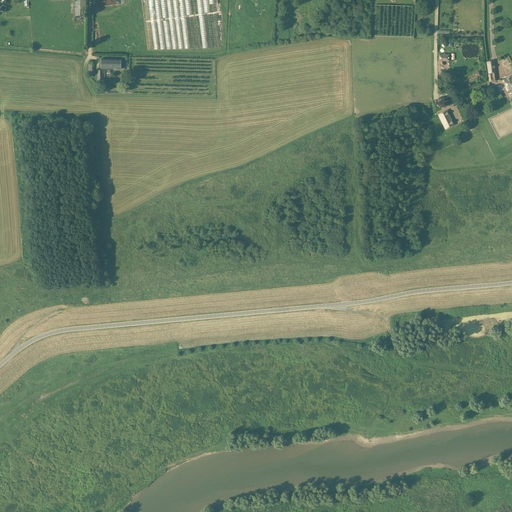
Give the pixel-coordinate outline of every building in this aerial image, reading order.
[(75,0),(75,15),(86,16),(85,0),(75,0)] [(148,0),(151,23),(156,16),(167,19),(158,23),(170,22),(171,20),(175,4),(177,15),(179,4),(181,18),(206,15),(207,12),(210,39),(193,41),(197,24),(187,25),(189,35),(183,42),(182,38),(178,40),(179,49),(181,43),(221,53),(215,0),(148,0)] [(449,61),(449,55),(445,55),(445,53),(443,53),(443,55),(439,55),(439,61),(440,61),(440,65),(444,65),(444,64),(445,64),(445,62),(444,62),(444,61),(449,61)] [(102,69),(121,69),(121,59),(102,59),(102,69)] [(488,74),(489,82),(489,83),(497,82),(496,72),(494,61),(486,62),(488,74)] [(107,74),(107,70),(97,70),(98,82),(103,82),(103,74),(107,74)] [(511,88),(511,74),(503,79),(508,90),(511,88)] [(447,110),(437,115),(445,130),(454,126),(447,110)]
